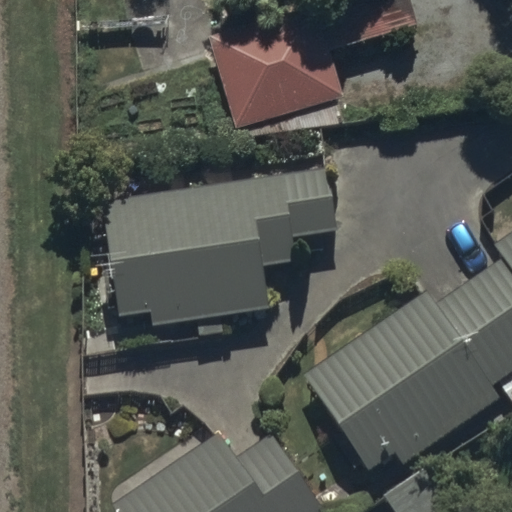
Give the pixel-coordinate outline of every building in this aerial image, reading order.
[(343,0),(211,38),(238,133),(348,101),(334,53),(421,28),(413,0),(343,0)] [(330,171),(105,201),(121,320),(151,316),(153,329),(197,323),(199,339),(227,335),(224,317),(272,311),(266,270),(300,266),(297,240),(339,234),(330,171)] [(431,290),(306,377),(372,472),(397,455),(404,466),(503,397),(511,409),(511,408),(511,236),(498,246),(507,258),(441,304),(431,290)] [(219,435),(109,505),(113,511),(324,511),(276,438),(237,463),(219,435)] [(479,511),(442,460),(388,498),(397,511),(479,511)]
